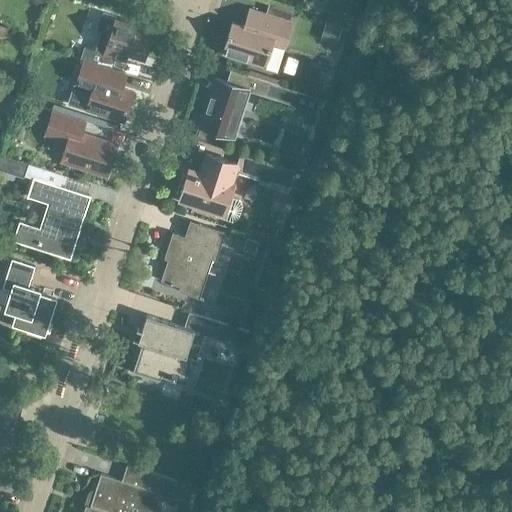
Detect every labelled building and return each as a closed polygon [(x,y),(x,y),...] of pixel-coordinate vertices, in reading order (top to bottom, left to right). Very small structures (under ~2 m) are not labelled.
[(251,29),(244,26),(232,22),(222,53),(265,67),(273,44),(284,48),(292,23),(256,11),(251,29)] [(125,61),(128,52),(144,58),(153,31),(133,25),(134,23),(121,19),(121,21),(104,15),(98,33),(100,34),(95,50),(84,47),(80,58),(111,68),(115,57),(125,61)] [(86,109),(123,121),(124,121),(133,92),(122,88),(126,75),(83,61),(75,85),(88,89),(91,94),(86,109)] [(248,89),(226,82),(216,79),(210,96),(207,96),(204,106),(206,109),(200,126),(232,137),(238,120),(241,118),(244,109),(242,106),(248,89)] [(259,79),(258,79),(254,92),(292,104),(297,91),(259,79)] [(53,110),(47,128),(70,135),(61,161),(106,176),(116,145),(81,133),(85,121),(53,110)] [(177,192),(178,193),(181,194),(179,199),(214,211),(213,213),(215,216),(232,222),(238,219),(242,206),(239,200),(230,197),(234,184),(232,184),(235,171),(261,180),(267,161),(241,152),(237,164),(206,154),(200,173),(189,170),(187,175),(184,174),(182,175),(177,192)] [(60,186),(64,175),(29,163),(24,176),(33,179),(27,197),(52,205),(44,230),(19,222),(13,240),(70,259),(80,228),(76,227),(80,214),(84,215),(90,196),(60,186)] [(192,239),(185,237),(172,233),(164,259),(168,260),(161,281),(180,287),(178,291),(194,297),(202,271),(208,273),(212,259),(216,261),(225,232),(198,223),(192,239)] [(249,238),(245,248),(255,251),(258,241),(249,238)] [(0,265),(8,268),(10,261),(2,258),(0,263),(0,265)] [(39,291),(28,287),(35,266),(12,259),(2,288),(11,291),(6,309),(16,312),(11,326),(45,337),(57,300),(38,294),(39,291)] [(60,278),(60,264),(43,263),(42,283),(73,284),(73,278),(60,278)] [(171,377),(171,378),(170,379),(175,380),(176,378),(185,381),(192,360),(195,361),(204,334),(194,331),(147,315),(141,331),(142,331),(138,342),(142,343),(133,372),(160,381),(162,374),(171,377)] [(203,317),(199,330),(245,345),(249,331),(203,317)] [(0,447),(1,444),(10,446),(16,428),(14,427),(16,420),(18,420),(22,409),(0,402),(0,447)] [(86,504),(83,511),(131,511),(133,507),(137,509),(136,511),(140,511),(155,511),(161,494),(164,495),(169,478),(132,466),(127,482),(100,474),(93,496),(96,497),(94,503),(91,502),(90,506),(86,504)]
